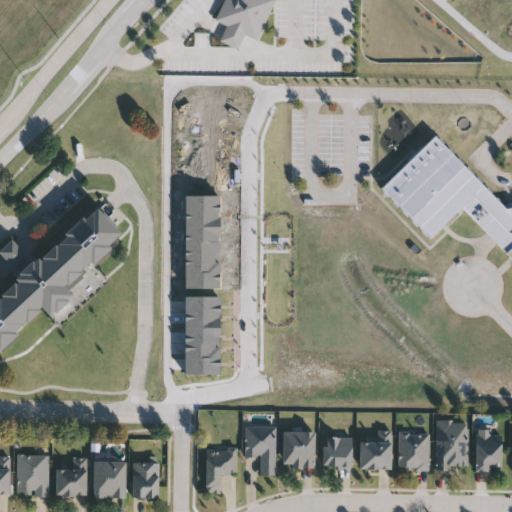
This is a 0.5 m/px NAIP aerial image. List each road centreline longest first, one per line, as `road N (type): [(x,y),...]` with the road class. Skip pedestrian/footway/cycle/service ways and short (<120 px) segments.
road 1 (residential): [(511,507),(328,502),(273,511)]
road 2 (tertiary): [(183,416),(0,410)]
road 3 (secondary): [(106,0),(0,124)]
